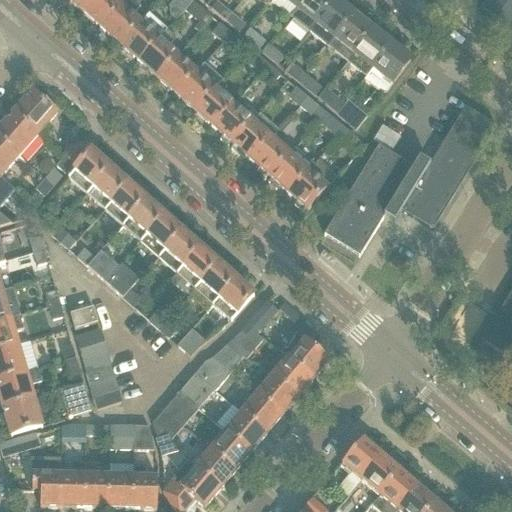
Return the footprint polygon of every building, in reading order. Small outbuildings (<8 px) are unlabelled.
[(65,0),(82,15),(94,0),(65,0)] [(94,0),(82,15),(101,31),(127,0),(94,0)] [(127,0),(101,31),(119,48),(139,25),(131,19),(140,8),(130,0),(127,0)] [(188,0),(175,0),(173,3),(183,13),(192,2),(188,0)] [(273,0),(270,4),(289,19),(304,0),(273,0)] [(289,20),(308,35),(333,3),(329,0),(304,0),(289,19),(289,20)] [(511,0),(490,0),(482,12),(498,24),(510,32),(511,28),(511,0)] [(192,2),(183,13),(195,22),(203,12),(192,2)] [(211,11),(225,23),(231,15),(217,3),(211,11)] [(308,35),(327,49),(352,18),(333,3),(308,35)] [(119,48),(138,64),(167,31),(148,15),(139,25),(119,48)] [(231,15),(225,23),(240,35),(246,28),(231,15)] [(206,16),(193,31),(198,35),(211,20),(206,16)] [(327,49),(346,64),(371,32),(352,18),(327,49)] [(219,25),(211,35),(223,45),(223,44),(231,35),(219,25)] [(138,64),(157,80),(176,58),(167,50),(176,39),(167,31),(138,64)] [(244,39),(260,51),(266,44),(250,31),(244,39)] [(346,64),(365,79),(390,47),(371,32),(346,64)] [(231,35),(223,44),(234,53),(242,44),(231,35)] [(268,46),(261,54),(277,67),(283,59),(268,46)] [(390,47),(365,79),(362,83),(382,98),(409,63),(390,47)] [(157,80),(176,97),(195,75),(176,58),(157,80)] [(250,68),(260,76),(269,66),(258,58),(250,68)] [(195,75),(176,97),(195,113),(214,91),(222,82),(203,65),(195,75)] [(269,66),(260,76),(274,87),(282,77),(269,66)] [(294,68),(288,76),(299,85),(305,77),(294,68)] [(305,77),(299,85),(314,98),(321,90),(305,77)] [(195,113),(213,130),(233,108),(214,91),(195,113)] [(288,101),(298,109),(306,99),(296,91),(288,101)] [(326,91),(318,100),(325,107),(333,97),(326,91)] [(33,92),(13,114),(37,136),(57,113),(56,113),(55,114),(33,94),(34,93),(33,92)] [(306,99),(298,109),(311,120),(319,110),(306,99)] [(347,103),(336,116),(355,132),(366,119),(347,103)] [(231,145),(232,146),(251,124),(257,118),(246,108),(241,115),(233,108),(213,130),(223,138),(220,141),(228,148),(231,145)] [(401,213),(432,233),(433,232),(432,231),(494,130),(495,130),(496,129),(464,110),(429,168),(428,167),(426,169),(418,164),(416,168),(415,167),(413,170),(378,149),(323,237),(324,238),(325,236),(358,257),(358,258),(359,259),(383,219),(384,220),(386,218),(389,220),(394,223),(398,216),(399,217),(401,213)] [(13,114),(0,128),(0,139),(18,156),(37,136),(13,114)] [(318,125),(336,141),(345,131),(327,115),(318,125)] [(242,154),(251,163),(270,141),(251,124),(232,146),(234,148),(231,151),(239,158),(242,154)] [(345,131),(336,141),(348,151),(357,141),(345,131)] [(63,160),(56,169),(64,176),(71,168),(90,147),(79,137),(62,157),(64,159),(63,160)] [(0,139),(0,176),(0,177),(18,156),(0,139)] [(266,176),(270,179),(289,157),(270,141),(251,163),(260,171),(257,174),(263,179),(266,176)] [(271,180),(268,184),(276,191),(279,187),(288,195),(314,167),(295,150),(289,157),(270,179),(271,180)] [(67,179),(87,196),(109,171),(89,154),(88,155),(90,156),(70,179),(69,177),(67,179)] [(314,167),(288,195),(298,203),(295,206),(303,214),(306,211),(308,212),(321,197),(327,190),(334,182),(315,165),(314,167)] [(53,172),(45,180),(54,188),(61,179),(62,179),(53,171),(53,172)] [(87,196),(105,212),(127,187),(109,171),(87,196)] [(0,176),(0,204),(12,190),(8,186),(0,179),(0,177),(0,176)] [(45,180),(35,191),(44,199),(54,188),(45,180)] [(105,212),(123,228),(145,203),(127,187),(105,212)] [(123,228),(141,244),(163,219),(145,203),(123,228)] [(25,204),(18,211),(26,218),(32,210),(25,204)] [(0,229),(10,226),(0,217),(0,229)] [(39,226),(51,237),(59,229),(46,218),(39,226)] [(141,244),(159,259),(180,234),(163,219),(141,244)] [(59,229),(51,237),(68,252),(75,244),(59,229)] [(159,259),(177,275),(198,250),(180,234),(159,259)] [(40,239),(29,242),(33,255),(44,252),(40,239)] [(188,299),(195,291),(216,266),(198,250),(177,275),(170,283),(188,299)] [(76,259),(87,268),(94,260),(83,251),(76,259)] [(44,252),(33,255),(37,268),(48,265),(44,252)] [(94,260),(87,268),(105,285),(118,270),(100,254),(94,260)] [(195,291),(212,307),(234,282),(216,266),(195,291)] [(123,300),(130,292),(138,283),(120,268),(118,270),(105,285),(123,300)] [(234,282),(212,307),(232,324),(233,323),(231,321),(251,299),(253,300),(254,299),(234,282)] [(2,293),(0,294),(0,323),(19,318),(20,318),(12,291),(2,293)] [(511,291),(481,342),(511,361),(511,291)] [(130,292),(123,300),(133,309),(140,301),(130,292)] [(45,296),(49,307),(59,304),(56,293),(45,296)] [(59,304),(49,307),(53,321),(63,318),(59,304)] [(266,305),(242,333),(251,342),(256,337),(276,313),(266,305)] [(284,306),(279,312),(300,329),(305,324),(284,306)] [(93,310),(69,317),(74,330),(74,332),(97,325),(93,310)] [(156,314),(148,323),(159,332),(166,324),(169,319),(159,310),(156,314)] [(19,318),(0,323),(0,353),(18,348),(14,334),(23,331),(19,318)] [(300,329),(280,353),(287,358),(313,380),(328,362),(303,341),(313,330),(305,323),(305,324),(300,329)] [(166,324),(159,332),(169,341),(176,333),(166,324)] [(75,338),(78,350),(103,343),(99,331),(75,338)] [(192,333),(178,349),(190,359),(197,352),(206,345),(192,333)] [(242,333),(229,346),(242,358),(246,361),(262,342),(256,337),(251,342),(242,333)] [(78,350),(82,362),(106,355),(103,343),(78,350)] [(18,348),(0,353),(0,381),(26,374),(37,371),(29,344),(18,348)] [(229,346),(212,362),(229,375),(242,358),(229,346)] [(71,347),(60,350),(64,363),(75,359),(71,347)] [(82,362),(86,374),(110,367),(106,355),(82,362)] [(287,358),(271,377),(297,399),(305,390),(306,391),(312,384),(311,383),(313,380),(287,358)] [(63,363),(69,382),(81,379),(75,359),(64,363),(63,363)] [(205,364),(196,375),(214,391),(215,392),(229,375),(212,362),(205,364)] [(86,374),(89,386),(113,379),(110,367),(86,374)] [(26,374),(0,381),(0,401),(3,410),(34,401),(30,388),(41,385),(37,371),(26,374)] [(196,375),(180,394),(199,409),(214,391),(196,375)] [(271,377),(256,395),(282,417),(297,399),(271,377)] [(89,386),(93,398),(117,391),(113,379),(89,386)] [(59,394),(67,421),(91,414),(83,387),(59,394)] [(117,391),(93,398),(96,410),(97,412),(121,405),(121,403),(117,391)] [(180,394),(171,404),(190,420),(199,409),(180,394)] [(256,395),(241,414),(266,436),(282,417),(256,395)] [(34,401),(3,410),(11,438),(12,438),(12,436),(31,430),(40,428),(41,429),(42,429),(34,401)] [(171,404),(165,411),(183,427),(190,420),(171,404)] [(231,408),(215,426),(224,434),(225,432),(251,454),(266,436),(241,414),(240,415),(231,408)] [(165,411),(151,426),(156,438),(167,437),(168,444),(170,444),(169,443),(172,441),(175,437),(183,427),(165,411)] [(61,429),(61,443),(85,443),(85,437),(86,427),(70,427),(61,429)] [(86,427),(85,437),(100,437),(101,428),(86,427)] [(111,428),(109,428),(109,451),(133,452),(133,438),(134,429),(111,428)] [(133,438),(133,452),(147,453),(154,453),(148,429),(134,429),(133,438)] [(224,434),(210,451),(236,472),(251,454),(225,432),(224,434)] [(0,446),(0,451),(2,460),(39,449),(35,436),(0,446)] [(157,440),(155,440),(159,454),(160,456),(161,459),(169,457),(178,454),(170,444),(168,444),(167,437),(156,438),(157,440)] [(342,467),(360,483),(381,459),(362,443),(342,467)] [(210,451),(195,469),(220,490),(236,472),(210,451)] [(360,483),(378,499),(401,471),(393,464),(390,467),(381,459),(360,483)] [(31,494),(40,495),(39,508),(60,509),(60,475),(61,462),(32,462),(31,494)] [(187,464),(162,495),(165,500),(172,511),(186,511),(194,502),(204,510),(220,490),(195,469),(194,470),(188,465),(187,464)] [(60,509),(84,509),(85,465),(72,465),(72,476),(60,475),(60,509)] [(84,509),(108,510),(109,476),(97,476),(97,466),(85,465),(84,509)] [(133,478),(133,510),(156,511),(157,491),(157,479),(145,479),(145,468),(133,468),(133,477),(133,478)] [(378,499),(371,507),(376,511),(397,511),(417,490),(408,482),(411,479),(401,471),(378,499)] [(108,510),(133,510),(133,478),(133,477),(109,476),(108,510)] [(417,490),(397,511),(429,511),(435,505),(417,490)] [(303,510),(302,511),(303,511),(324,511),(311,501),(305,508),(303,510)]
